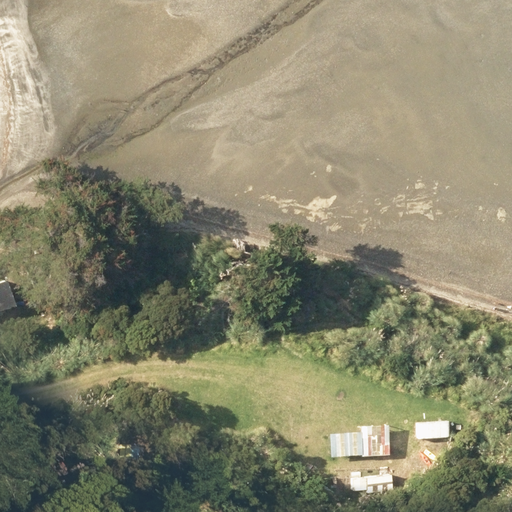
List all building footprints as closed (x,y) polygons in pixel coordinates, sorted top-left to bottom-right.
[(4,283),(0,284),(0,302),(10,298),(4,283)] [(446,418),(410,420),(411,437),(446,435),(446,418)] [(355,455),(398,453),(396,422),(353,424),(355,455)] [(146,446),(138,462),(156,470),(164,454),(146,446)] [(391,493),(391,475),(352,475),(352,493),(391,493)]
